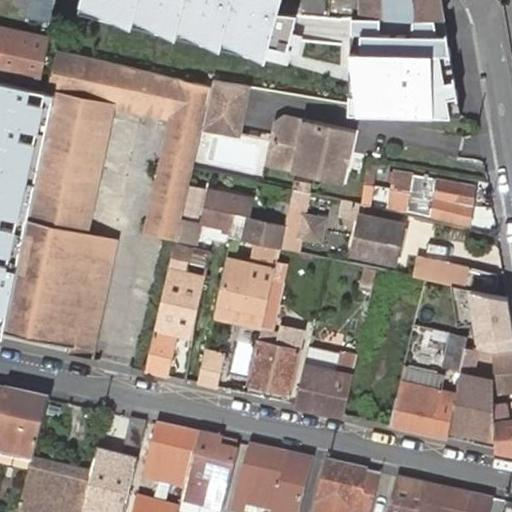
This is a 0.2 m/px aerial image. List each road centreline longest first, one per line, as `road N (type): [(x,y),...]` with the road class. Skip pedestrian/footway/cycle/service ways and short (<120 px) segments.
road 1 (residential): [(0,366),(324,439)]
road 2 (residential): [(324,439),(511,480)]
road 3 (residential): [(480,0),(511,162)]
